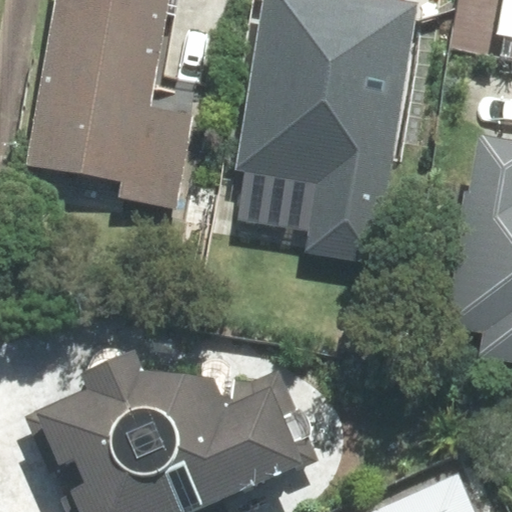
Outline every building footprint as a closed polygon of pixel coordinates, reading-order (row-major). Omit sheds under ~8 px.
[(174,0),(63,0),(37,165),(126,178),(123,202),(183,212),(198,112),(158,106),(174,0)] [(336,0),(269,0),(235,220),(323,234),(328,196),(391,206),(412,73),(328,60),(336,0)] [(511,0),(507,0),(502,32),(511,34),(511,0)] [(511,138),(490,135),(461,325),(490,329),(485,359),(511,363),(511,138)] [(69,467),(88,511),(193,511),(320,458),(282,370),(226,394),(220,377),(153,370),(144,348),(87,372),(94,388),(26,417),(51,474),(69,467)] [(478,511),(461,474),(373,511),(478,511)]
